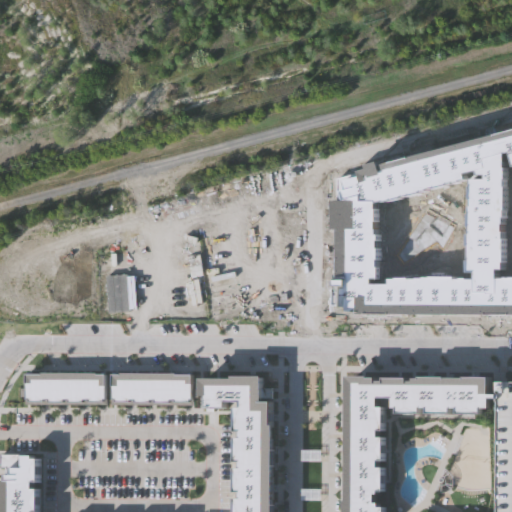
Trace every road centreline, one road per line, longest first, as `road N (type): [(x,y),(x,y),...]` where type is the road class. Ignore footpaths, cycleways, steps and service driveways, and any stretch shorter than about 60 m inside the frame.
road 1 (residential): [(36,343),(511,344)]
road 2 (residential): [(295,345),(294,511)]
road 3 (residential): [(328,511),(328,345)]
